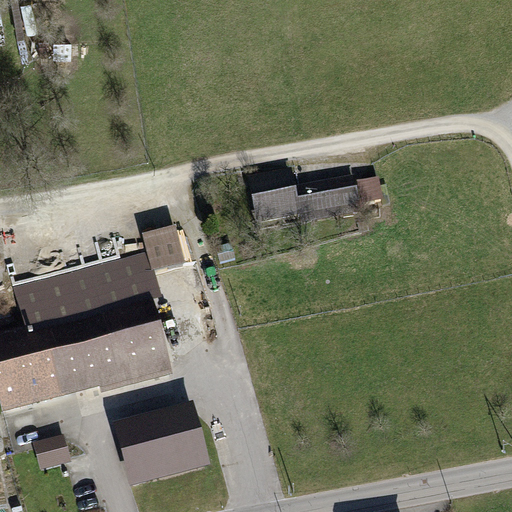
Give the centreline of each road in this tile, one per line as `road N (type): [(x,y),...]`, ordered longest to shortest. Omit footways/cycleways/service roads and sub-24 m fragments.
road 1 (tertiary): [(310,511),(511,474)]
road 2 (track): [(374,140),(510,124)]
